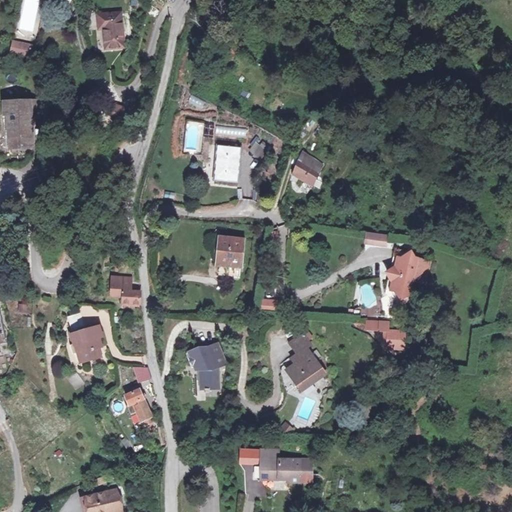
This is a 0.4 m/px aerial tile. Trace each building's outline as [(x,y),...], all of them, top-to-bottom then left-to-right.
[(107,22),(109,38),(118,37),(119,42),(127,40),(123,7),(101,10),(102,23),(107,22)] [(40,43),(35,42),(17,39),(15,50),(38,54),(40,43)] [(135,102),(121,99),(118,112),(133,115),(135,102)] [(43,100),(3,102),(4,115),(7,115),(9,149),(32,148),(32,117),(45,116),(43,100)] [(260,139),(250,151),(261,160),(271,147),(260,139)] [(235,150),(213,146),(206,179),(229,183),(235,150)] [(303,151),(299,159),(303,162),(308,153),(303,151)] [(317,159),(308,153),(303,162),(299,159),(291,173),(310,183),(321,164),(317,160),(317,159)] [(365,232),(363,243),(383,247),(384,235),(365,232)] [(242,237),(220,234),(217,262),(239,265),(242,237)] [(411,257),(409,253),(393,250),(385,291),(394,293),(400,301),(408,295),(411,296),(412,288),(414,280),(428,282),(432,261),(411,257)] [(124,303),(141,305),(140,290),(131,290),(130,277),(111,278),(113,296),(125,296),(124,303)] [(408,295),(400,301),(395,304),(389,315),(394,317),(403,312),(415,298),(417,289),(412,288),(411,296),(408,295)] [(263,302),(263,309),(276,310),(277,303),(263,302)] [(18,304),(19,313),(30,312),(29,303),(18,304)] [(0,384),(1,386),(14,364),(0,305),(0,384)] [(75,316),(80,329),(84,328),(91,326),(86,311),(75,316)] [(406,351),(405,330),(390,330),(389,320),(378,321),(379,352),(406,351)] [(103,323),(91,326),(92,331),(85,333),(74,337),(76,343),(76,344),(79,343),(82,351),(80,352),(83,361),(105,355),(102,346),(105,344),(102,337),(107,336),(103,323)] [(299,355),(309,347),(313,344),(310,341),(314,338),(309,331),(291,344),(299,355)] [(218,366),(226,363),(219,342),(201,349),(200,346),(186,351),(190,362),(193,361),(195,368),(199,368),(200,378),(204,378),(205,391),(208,390),(208,388),(219,387),(218,366)] [(76,343),(72,345),(75,354),(80,352),(82,351),(79,343),(76,344),(76,343)] [(299,355),(293,359),(297,365),(313,353),(309,347),(299,355)] [(313,353),(297,365),(289,371),(303,390),(327,373),(318,360),(324,356),(318,349),(313,353)] [(159,428),(140,386),(130,391),(131,394),(127,396),(130,403),(128,405),(133,416),(140,412),(144,420),(146,419),(151,431),(159,428)] [(258,449),(258,458),(276,457),(276,448),(258,449)] [(276,457),(258,458),(259,478),(287,477),(287,480),(299,479),(299,469),(310,468),(309,456),(276,457)] [(299,469),(299,479),(310,479),(310,468),(299,469)] [(123,511),(118,491),(85,499),(88,511),(123,511)]
